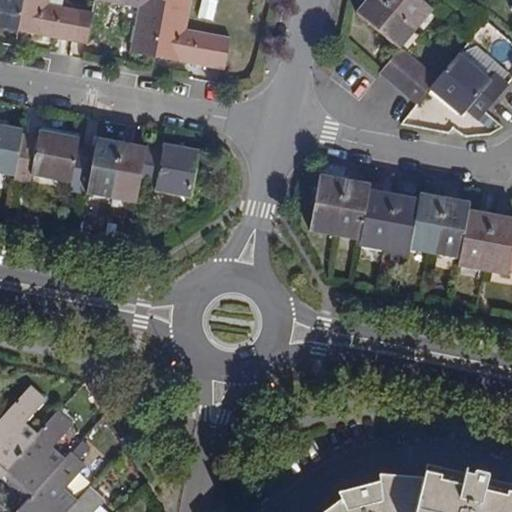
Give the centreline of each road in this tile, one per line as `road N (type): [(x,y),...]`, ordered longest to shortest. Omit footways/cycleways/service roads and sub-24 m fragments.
road 1 (residential): [(282,132),(0,75)]
road 2 (residential): [(511,375),(276,330)]
road 3 (residential): [(511,154),(494,167),(282,132)]
road 4 (residential): [(187,316),(0,282)]
road 5 (residential): [(243,279),(282,132)]
road 6 (residential): [(194,511),(225,367)]
road 7 (residential): [(282,132),(314,0)]
